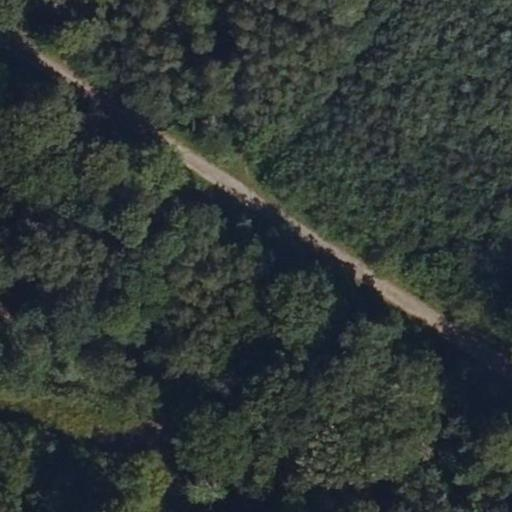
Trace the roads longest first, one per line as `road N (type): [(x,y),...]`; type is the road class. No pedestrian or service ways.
road 1 (track): [(0,32),(511,372)]
road 2 (track): [(246,194),(394,0)]
